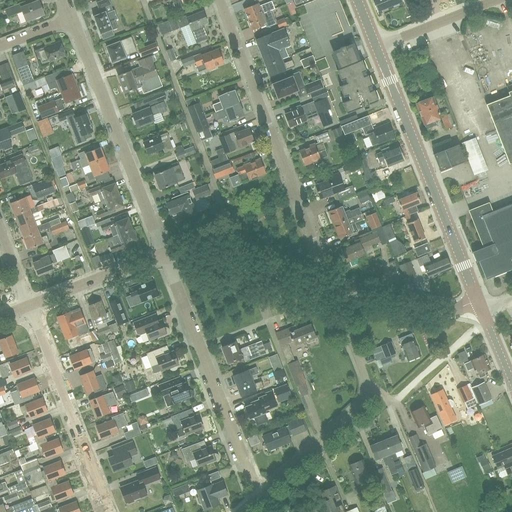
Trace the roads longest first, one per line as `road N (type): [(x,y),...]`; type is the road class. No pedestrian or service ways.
road 1 (residential): [(328,284),(218,0)]
road 2 (tertiary): [(478,302),(376,47)]
road 3 (residential): [(257,494),(164,253)]
road 4 (residential): [(257,494),(362,401),(366,382),(345,325),(350,289)]
road 5 (residential): [(164,253),(70,17)]
road 6 (residential): [(29,305),(110,511)]
road 7 (unclassified): [(328,284),(164,253)]
road 8 (unclassified): [(164,253),(29,305)]
road 9 (residential): [(376,47),(499,0)]
road 10 (unclassified): [(478,302),(446,309),(350,289)]
